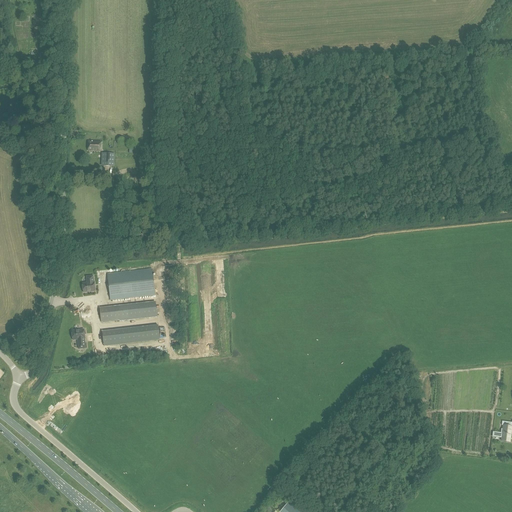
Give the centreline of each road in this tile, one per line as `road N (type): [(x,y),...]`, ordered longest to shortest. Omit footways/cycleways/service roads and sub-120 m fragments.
road 1 (unclassified): [(20,376),(37,363),(62,250),(63,0)]
road 2 (unclassified): [(20,376),(16,408),(135,511)]
road 3 (primary): [(118,511),(0,413)]
road 4 (primary): [(0,428),(93,511)]
